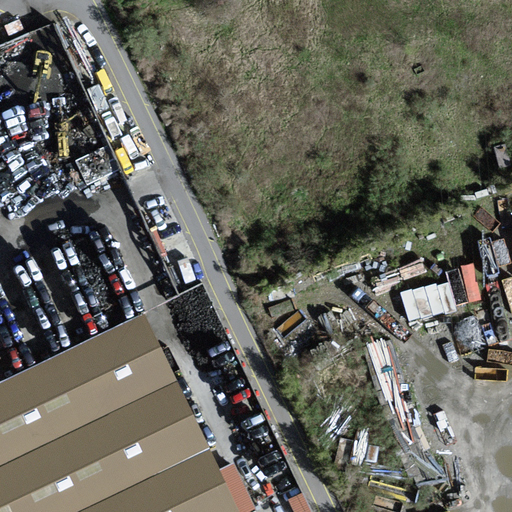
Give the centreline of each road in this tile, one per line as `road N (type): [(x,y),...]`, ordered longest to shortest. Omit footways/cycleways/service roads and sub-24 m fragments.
road 1 (residential): [(334,511),(89,0)]
road 2 (unknown): [(511,373),(455,417),(471,511)]
